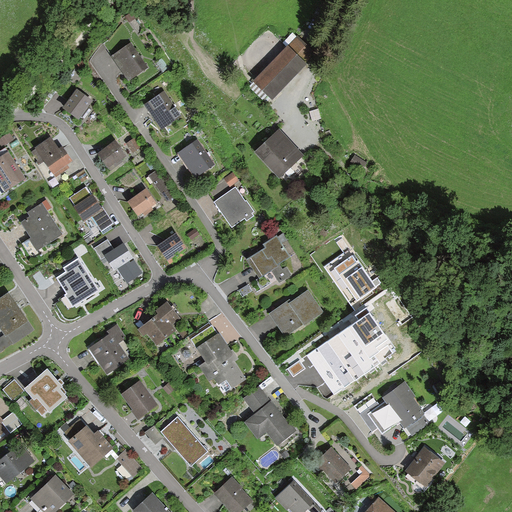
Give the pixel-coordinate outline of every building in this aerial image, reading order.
[(127,82),(147,68),(121,31),(101,45),(111,58),(113,56),(124,72),(122,73),(127,82)] [(255,77),(271,94),(313,53),(297,37),(255,77)] [(64,109),(77,119),(82,111),(86,114),(89,110),(85,106),(89,101),(76,92),(64,109)] [(160,129),(179,116),(162,92),(146,103),(157,119),(154,121),(160,129)] [(256,150),(279,176),(301,156),(278,130),(256,150)] [(62,147),(58,150),(50,138),(37,147),(43,157),(35,162),(50,186),(60,180),(56,174),(68,167),(65,162),(70,159),(62,147)] [(194,179),(214,165),(196,140),(179,151),(189,167),(187,169),(194,179)] [(132,152),(136,149),(132,141),(127,144),(132,152)] [(117,166),(121,162),(119,159),(124,156),(114,144),(98,156),(106,167),(114,161),(117,166)] [(0,194),(24,180),(5,148),(0,150),(0,194)] [(367,162),(354,155),(350,162),(363,169),(367,162)] [(164,201),(172,197),(157,172),(149,176),(164,201)] [(232,186),(241,180),(235,172),(227,178),(232,186)] [(57,199),(64,194),(59,186),(52,191),(57,199)] [(111,224),(99,208),(101,207),(86,186),(68,199),(83,219),(88,216),(100,232),(111,224)] [(214,204),(233,229),(254,214),(235,189),(214,204)] [(149,206),(153,203),(145,192),(129,203),(137,214),(144,209),(147,213),(151,210),(149,206)] [(38,248),(61,234),(41,204),(30,211),(32,214),(19,222),(29,238),(31,237),(38,248)] [(196,234),(193,231),(187,236),(189,239),(196,234)] [(158,247),(166,258),(172,254),(175,259),(180,255),(177,250),(182,247),(174,236),(158,247)] [(289,276),(284,267),(280,270),(277,264),(288,257),(276,236),(262,245),(264,248),(247,258),(259,278),(270,271),(278,284),(289,276)] [(122,246),(114,251),(107,240),(93,249),(99,259),(104,256),(112,268),(117,265),(127,281),(139,273),(131,261),(127,264),(124,260),(129,257),(122,246)] [(354,304),(380,286),(354,248),(328,266),(354,304)] [(66,294),(68,293),(75,304),(98,290),(78,259),(67,266),(70,270),(56,279),(66,294)] [(302,324),(321,311),(307,291),(289,304),(287,301),(269,314),(283,333),(300,321),(302,324)] [(0,299),(0,328),(4,335),(0,337),(0,349),(30,330),(7,295),(0,299)] [(164,323),(175,314),(166,304),(156,312),(157,313),(142,326),(156,344),(171,332),(164,323)] [(335,396),(396,352),(368,313),(307,356),(335,396)] [(225,395),(248,381),(212,325),(190,339),(205,363),(200,366),(213,387),(218,384),(225,395)] [(114,326),(104,333),(106,335),(88,347),(106,374),(126,360),(115,344),(123,339),(114,326)] [(25,388),(32,396),(27,401),(34,410),(36,408),(43,416),(67,396),(60,388),(63,386),(48,369),(25,388)] [(15,379),(3,390),(13,401),(25,391),(15,379)] [(409,435),(430,421),(415,396),(416,395),(406,380),(405,380),(383,395),(386,399),(380,403),(373,393),(355,404),(372,430),(379,426),(383,433),(400,422),(409,435)] [(139,417),(154,406),(137,383),(122,394),(139,417)] [(251,412),(266,400),(256,389),(242,401),(251,412)] [(286,444),(284,437),(291,431),(283,422),(284,421),(270,404),(246,423),(257,436),(264,430),(280,449),(286,444)] [(182,424),(185,422),(174,409),(156,425),(165,435),(162,438),(188,467),(206,451),(182,424)] [(89,465),(109,447),(96,432),(93,435),(79,420),(62,434),(89,465)] [(24,469),(33,461),(18,444),(0,459),(0,476),(4,481),(22,467),(24,469)] [(335,482),(348,469),(330,449),(316,461),(335,482)] [(422,489),(442,461),(424,449),(407,472),(417,479),(414,484),(422,489)] [(132,476),(140,468),(124,451),(118,456),(122,461),(120,464),(132,476)] [(365,466),(350,477),(357,487),(372,476),(365,466)] [(42,509),(47,505),(54,511),(73,494),(55,476),(31,499),(42,509)] [(230,511),(238,511),(250,501),(229,480),(214,494),(230,511)] [(290,511),(318,511),(320,511),(291,482),(276,497),(290,511)] [(166,511),(151,494),(135,509),(137,511),(166,511)] [(391,511),(378,500),(368,511),(391,511)]
